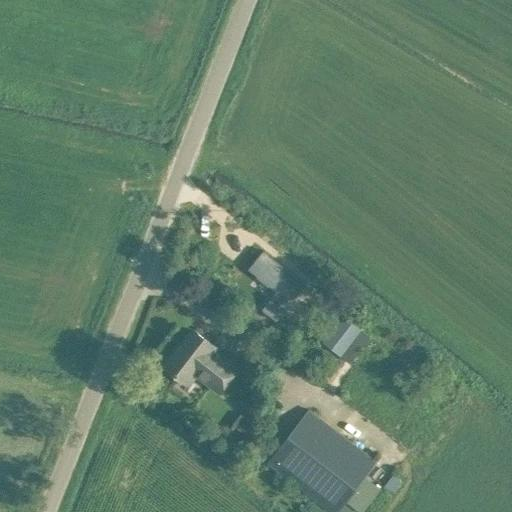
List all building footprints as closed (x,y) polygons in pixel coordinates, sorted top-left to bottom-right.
[(278,291),(263,310),(278,321),(307,283),(264,251),(250,269),(278,291)] [(343,315),(322,342),(341,356),(361,329),(343,315)] [(163,366),(179,378),(184,382),(192,371),(219,391),(236,369),(212,350),(214,346),(194,330),(180,349),(177,347),(163,366)] [(267,464),(329,511),(337,511),(375,461),(308,410),(267,464)] [(393,492),(402,480),(393,473),(384,485),(393,492)]
